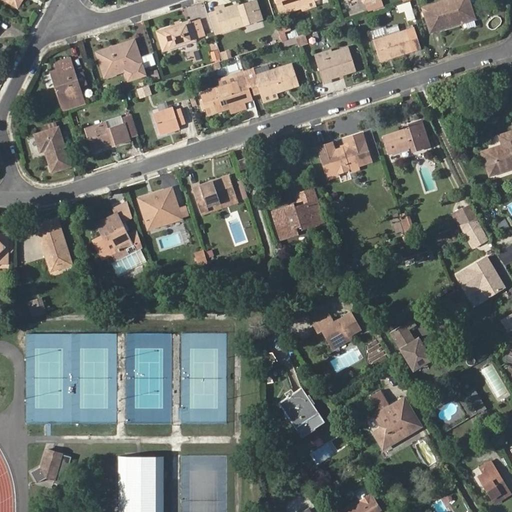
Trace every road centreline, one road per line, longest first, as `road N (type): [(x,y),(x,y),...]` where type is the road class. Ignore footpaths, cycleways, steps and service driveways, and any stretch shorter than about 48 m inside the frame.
road 1 (residential): [(511,48),(19,199)]
road 2 (unknown): [(243,134),(287,341)]
road 3 (residential): [(19,199),(5,112),(57,10)]
